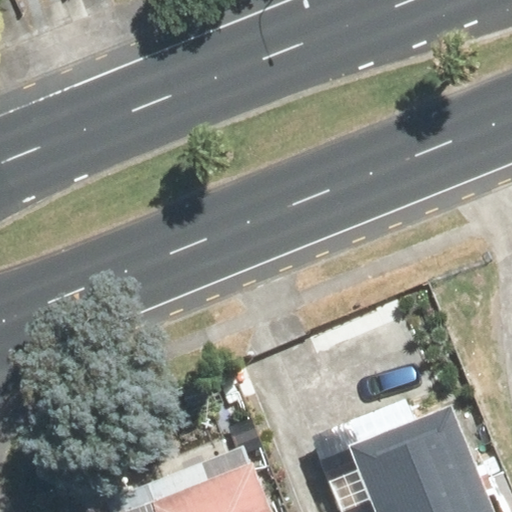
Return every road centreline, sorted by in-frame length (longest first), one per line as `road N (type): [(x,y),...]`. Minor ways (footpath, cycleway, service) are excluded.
road 1 (primary): [(511,101),(0,306)]
road 2 (primary): [(0,147),(375,0)]
